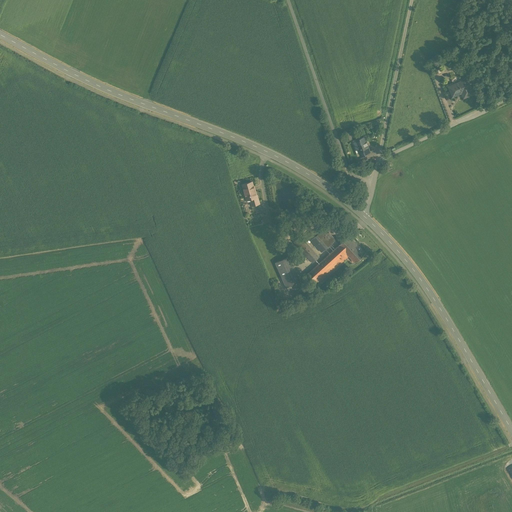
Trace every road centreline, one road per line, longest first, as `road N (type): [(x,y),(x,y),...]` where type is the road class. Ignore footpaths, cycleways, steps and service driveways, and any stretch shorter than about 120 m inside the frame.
road 1 (tertiary): [(0,36),(120,95),(266,151),(366,218)]
road 2 (tertiary): [(366,218),(413,270),(511,430)]
road 3 (unclassified): [(373,182),(346,169),(287,0)]
road 4 (unclassified): [(410,0),(378,158)]
road 5 (unclassified): [(511,94),(378,158)]
